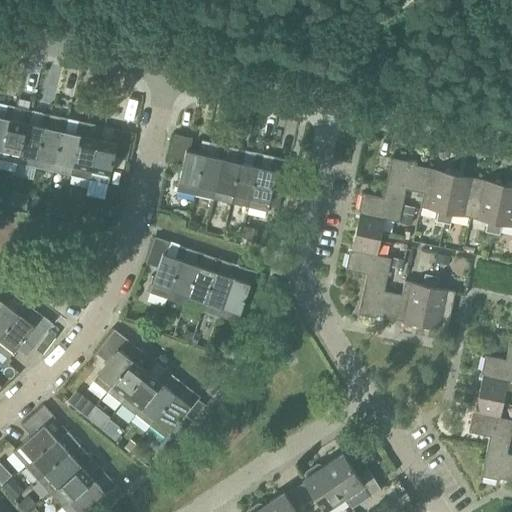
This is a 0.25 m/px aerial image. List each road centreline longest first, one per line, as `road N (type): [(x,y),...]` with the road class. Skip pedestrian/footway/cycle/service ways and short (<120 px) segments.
road 1 (residential): [(0,417),(101,313),(128,244),(168,73)]
road 2 (residential): [(368,397),(302,279),(331,108)]
road 3 (residential): [(195,511),(368,397)]
road 4 (unclassified): [(511,148),(331,108)]
road 5 (unclassified): [(168,73),(0,36)]
road 6 (unclassified): [(331,108),(168,73)]
road 7 (residential): [(438,511),(368,397)]
